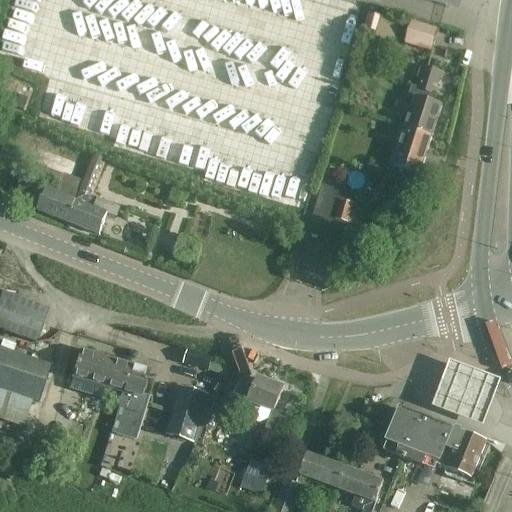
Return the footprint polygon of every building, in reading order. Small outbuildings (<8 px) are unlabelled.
[(366,14),(362,30),(376,34),(380,18),(366,14)] [(432,54),(438,29),(411,22),(404,47),(432,54)] [(403,114),(398,128),(403,130),(431,138),(440,108),(431,105),(441,75),(422,69),(416,88),(410,87),(407,97),(412,99),(407,115),(403,114)] [(23,113),(28,101),(13,95),(8,107),(23,113)] [(400,142),(391,168),(419,177),(431,138),(403,130),(398,128),(395,140),(400,142)] [(22,180),(17,193),(40,203),(36,212),(67,225),(75,202),(82,183),(80,182),(74,180),(63,175),(27,161),(26,164),(35,167),(30,183),(22,180)] [(356,193),(321,182),(317,195),(322,197),(316,216),(311,215),(307,232),(343,243),(345,233),(334,230),(335,223),(327,221),(331,202),(352,207),(356,193)] [(75,202),(67,225),(99,237),(107,216),(116,220),(120,210),(121,209),(96,199),(92,209),(76,202),(75,203),(75,202)] [(339,204),(334,221),(348,225),(350,226),(356,207),(353,206),(340,202),(339,204)] [(243,210),(240,218),(250,222),(253,214),(243,210)] [(263,218),(260,226),(270,230),(274,222),(263,218)] [(193,266),(201,247),(184,240),(176,259),(193,266)] [(0,333),(34,345),(40,329),(46,310),(1,293),(0,293),(0,333)] [(120,395),(128,366),(79,351),(67,391),(100,401),(103,390),(114,393),(120,395)] [(0,421),(23,429),(32,402),(37,403),(48,368),(0,352),(0,421)] [(208,372),(211,361),(211,359),(187,353),(185,358),(183,365),(208,372)] [(119,405),(118,408),(135,414),(141,392),(148,372),(128,366),(120,395),(117,404),(119,405)] [(446,392),(437,416),(488,434),(496,411),(505,386),(454,368),(446,392)] [(242,385),(234,405),(241,408),(245,410),(247,405),(271,415),(272,415),(273,413),(275,408),(282,390),(256,380),(253,389),(246,386),(242,385)] [(172,417),(166,437),(194,445),(216,400),(208,398),(208,397),(180,389),(173,413),(172,417)] [(460,434),(461,435),(461,431),(456,429),(453,431),(400,411),(384,454),(435,474),(436,469),(446,472),(460,434)] [(270,416),(264,431),(266,432),(275,435),(280,422),(281,421),(270,416)] [(472,439),(461,435),(460,434),(446,472),(471,482),(486,444),(480,442),(481,441),(472,437),(472,439)] [(263,483),(272,456),(273,455),(257,449),(248,473),(255,476),(253,480),(263,483)] [(336,491),(344,469),(307,455),(298,478),(336,491)] [(344,469),(336,491),(354,498),(351,509),(359,511),(373,511),(384,483),(344,469)] [(293,511),(301,487),(282,482),(279,494),(273,492),(267,511),(293,511)]
